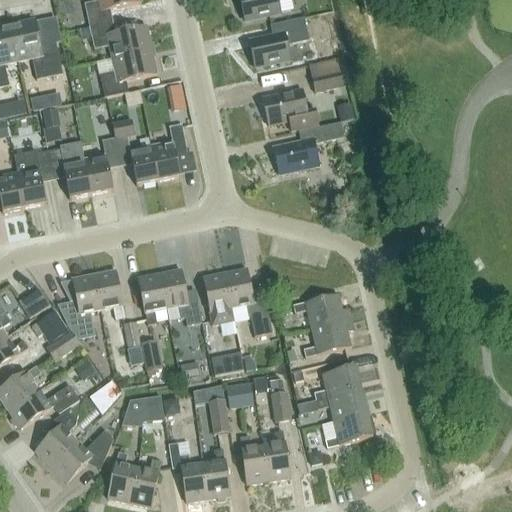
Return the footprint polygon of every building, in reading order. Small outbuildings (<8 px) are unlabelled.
[(141,6),(139,0),(97,0),(99,3),(84,7),(89,30),(112,25),(110,13),(141,6)] [(276,2),(283,0),(239,0),(244,24),(280,16),(276,2)] [(286,48),(300,45),(309,43),(304,21),(270,28),(272,40),(249,45),(254,70),(290,63),(286,48)] [(34,24),(10,29),(18,64),(31,61),(36,83),(62,78),(55,46),(40,50),(34,24)] [(111,62),(151,54),(146,29),(115,36),(112,25),(89,30),(94,53),(109,49),(111,62)] [(18,64),(10,29),(0,31),(0,91),(9,89),(4,67),(18,64)] [(151,54),(111,62),(114,75),(99,78),(104,101),(128,96),(126,84),(156,78),(151,54)] [(315,96),(339,91),(335,76),(341,75),(338,62),(309,68),(312,81),(315,96)] [(182,88),(167,91),(169,99),(183,96),(182,88)] [(267,128),(288,124),(291,135),(318,129),(315,114),(307,116),(303,94),(262,103),(267,128)] [(354,122),(351,106),(337,109),(341,125),(354,122)] [(61,128),(57,112),(42,115),(46,131),(61,128)] [(114,141),(119,165),(131,163),(136,189),(158,185),(151,150),(130,154),(128,141),(135,139),(132,122),(112,126),(115,141),(114,141)] [(0,141),(9,140),(6,124),(0,125),(0,141)] [(314,148),(344,141),(340,126),(298,135),(301,146),(273,153),(278,178),(319,169),(314,148)] [(151,150),(158,185),(180,181),(174,154),(186,152),(181,128),(168,131),(171,146),(151,150)] [(104,159),(84,163),(91,198),(113,194),(107,168),(119,165),(114,141),(101,144),(104,159)] [(84,163),(81,145),(60,150),(60,152),(47,155),(52,179),(64,176),(69,203),(91,198),(84,163)] [(40,181),(52,179),(47,155),(34,157),(34,154),(14,158),(17,176),(24,212),(46,207),(40,181)] [(0,206),(2,216),(24,212),(17,176),(0,179),(0,206)] [(181,273),(159,278),(166,313),(178,311),(181,322),(185,322),(186,329),(202,326),(196,299),(186,301),(181,273)] [(232,312),(244,310),(246,322),(250,321),(254,341),(272,337),(266,305),(253,308),(246,273),(225,277),(232,312)] [(115,274),(94,279),(101,314),(113,312),(113,315),(115,323),(124,321),(122,310),(115,274)] [(213,328),(222,326),(235,324),(232,312),(225,277),(203,281),(210,317),(213,328)] [(166,313),(159,278),(137,282),(144,317),(145,317),(147,329),(156,327),(154,316),(166,313)] [(60,287),(70,305),(57,308),(67,327),(78,343),(96,339),(91,316),(101,314),(94,279),(72,283),(72,284),(60,287)] [(39,292),(20,305),(30,322),(50,310),(39,292)] [(295,317),(307,315),(311,332),(351,323),(348,312),(342,314),(338,298),(293,309),(295,317)] [(35,327),(49,347),(69,333),(55,313),(35,327)] [(0,344),(6,340),(0,331),(0,329),(9,323),(4,316),(0,318),(0,344)] [(351,323),(311,332),(315,350),(303,353),(305,362),(351,351),(347,335),(353,334),(351,323)] [(123,328),(128,351),(140,349),(135,326),(123,328)] [(69,334),(46,351),(57,365),(80,349),(69,334)] [(6,340),(0,344),(0,370),(18,359),(18,358),(28,352),(23,344),(13,351),(6,340)] [(142,346),(147,375),(163,371),(157,343),(142,346)] [(285,349),(289,366),(298,364),(294,347),(285,349)] [(243,355),(212,357),(214,376),(245,373),(243,355)] [(88,363),(75,372),(83,384),(96,375),(88,363)] [(197,365),(181,368),(183,381),(199,378),(197,365)] [(0,402),(8,414),(38,394),(31,384),(41,377),(35,370),(25,376),(0,392),(0,402)] [(315,405),(361,394),(355,370),(322,378),(326,394),(313,397),(315,405)] [(282,383),(269,384),(276,426),(292,423),(288,396),(284,396),(282,383)] [(250,386),(226,390),(229,413),(254,409),(250,386)] [(68,389),(54,398),(44,405),(38,394),(8,414),(20,433),(50,413),(49,412),(53,409),(58,417),(79,404),(68,389)] [(221,401),(220,393),(208,395),(209,403),(221,401)] [(333,426),(366,418),(361,394),(315,405),(317,413),(330,411),(333,426)] [(164,423),(161,400),(139,403),(143,426),(164,423)] [(225,402),(209,405),(214,438),(231,436),(225,402)] [(35,455),(51,471),(76,445),(67,437),(76,428),(78,417),(71,411),(54,423),(60,430),(35,455)] [(371,420),(367,419),(366,418),(333,426),(337,441),(325,444),(327,452),(372,441),(369,430),(373,428),(371,420)] [(85,454),(76,445),(51,471),(66,487),(90,462),(102,468),(113,442),(104,434),(85,454)] [(263,450),(268,485),(290,482),(285,447),(284,447),(283,435),(273,436),(275,448),(263,450)] [(268,485),(263,450),(251,452),(249,440),(239,441),(241,453),(246,489),(268,485)] [(168,448),(172,473),(181,472),(186,507),(208,503),(203,468),(190,470),(187,445),(168,448)] [(226,503),(226,500),(230,500),(224,464),(222,453),(213,454),(215,466),(203,468),(208,503),(217,502),(217,504),(226,503)] [(323,466),(320,454),(308,457),(311,469),(323,466)] [(129,507),(136,472),(125,470),(127,458),(118,456),(115,467),(107,502),(129,507)] [(150,511),(161,465),(151,463),(149,475),(136,472),(129,507),(150,511)] [(511,511),(511,498),(459,510),(459,511),(511,511)]
